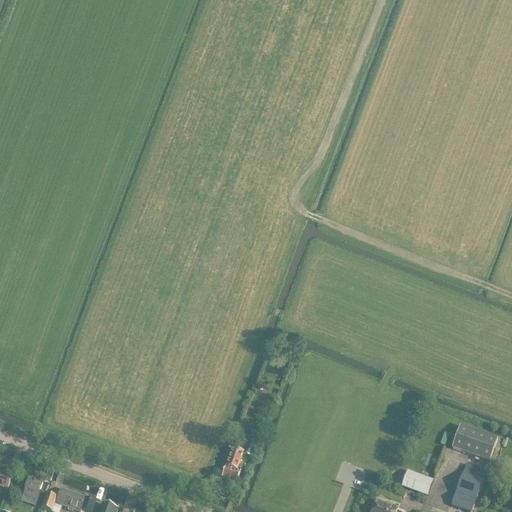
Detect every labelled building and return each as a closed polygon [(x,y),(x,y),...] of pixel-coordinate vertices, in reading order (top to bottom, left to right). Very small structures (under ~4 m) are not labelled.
[(460,425),(452,448),(490,462),(498,439),(460,425)] [(232,448),(222,477),(237,483),(241,471),(237,470),(242,454),(251,457),(258,438),(250,435),(243,452),(232,448)] [(467,465),(452,505),(470,511),(471,511),(487,472),(467,465)] [(408,470),(403,485),(409,487),(428,494),(433,480),(415,473),(408,470)] [(12,477),(0,472),(0,486),(7,489),(12,477)] [(30,477),(24,494),(36,499),(35,499),(37,500),(35,505),(42,508),(45,499),(38,497),(43,482),(30,477)] [(42,508),(54,511),(59,511),(62,504),(80,511),(86,497),(61,488),(58,497),(47,493),(45,499),(42,508)] [(86,498),(83,509),(90,511),(91,511),(96,501),(86,498)] [(372,511),(395,511),(397,509),(377,501),(372,511)] [(102,503),(99,511),(117,511),(118,509),(102,503)]
